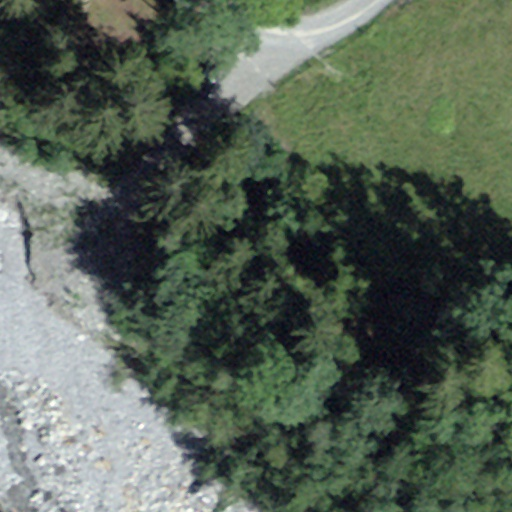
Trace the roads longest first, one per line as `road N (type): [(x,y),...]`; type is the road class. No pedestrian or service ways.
road 1 (track): [(297,35),(152,175),(104,207)]
road 2 (unclassified): [(365,0),(297,35),(247,25),(223,0)]
